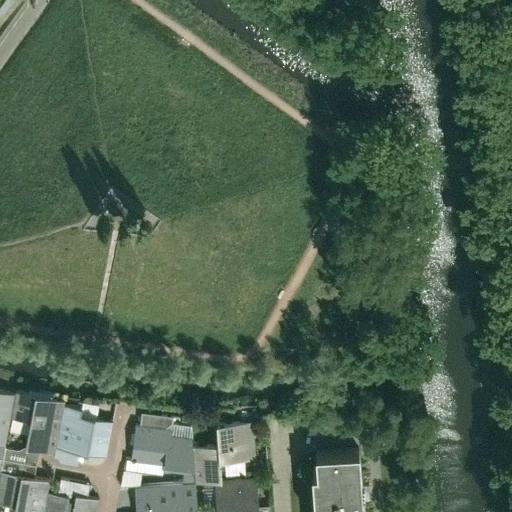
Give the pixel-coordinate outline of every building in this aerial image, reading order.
[(56,457),(102,466),(111,414),(63,405),(64,399),(0,387),(0,445),(8,447),(10,432),(26,435),(23,447),(56,453),(56,457)] [(145,412),(134,455),(163,462),(162,470),(196,476),(195,444),(194,437),(173,433),(176,418),(145,412)] [(196,476),(197,482),(215,481),(216,511),(249,511),(262,511),(260,478),(221,480),(220,461),(256,459),(254,420),(217,422),(218,443),(195,444),(196,476)] [(0,503),(14,507),(13,511),(98,511),(101,498),(91,496),(93,485),(61,479),(58,493),(50,491),(52,479),(3,469),(8,447),(0,445),(0,503)] [(356,511),(352,449),(309,451),(311,472),(306,472),(308,511),(356,511)] [(198,511),(197,482),(135,486),(136,511),(198,511)]
